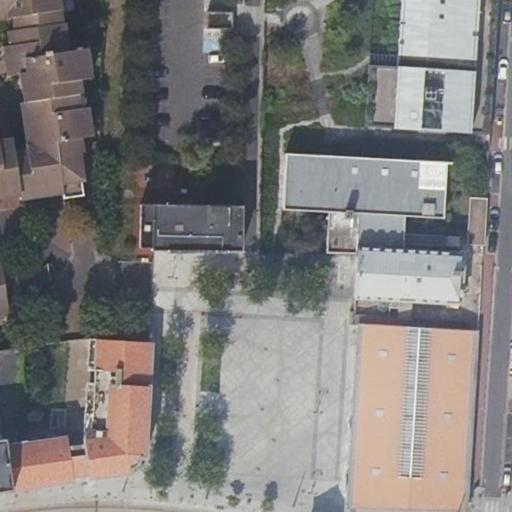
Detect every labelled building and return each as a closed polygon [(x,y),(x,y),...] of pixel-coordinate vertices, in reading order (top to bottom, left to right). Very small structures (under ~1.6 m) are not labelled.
[(0,0),(0,200),(11,199),(11,195),(19,194),(20,199),(62,194),(63,198),(82,196),(80,174),(83,174),(81,159),(78,160),(77,154),(83,153),(81,139),(93,137),(89,108),(72,111),(71,96),(74,96),(72,82),(79,81),(91,79),(87,50),(66,53),(66,47),(68,47),(66,33),(64,33),(59,0),(0,0),(0,18),(3,20),(14,18),(16,32),(18,46),(10,47),(5,48),(9,76),(23,74),(24,80),(21,81),(23,94),(26,94),(27,103),(24,103),(25,112),(22,113),(23,126),(27,126),(28,134),(26,139),(27,151),(15,152),(14,147),(0,148),(0,0)] [(400,0),(397,67),(369,66),(365,127),(490,134),(497,0),(400,0)] [(232,28),(232,13),(208,12),(208,28),(232,28)] [(18,46),(16,32),(8,33),(10,47),(18,46)] [(72,82),(74,96),(81,95),(79,81),(72,82)] [(13,139),(0,140),(0,148),(14,147),(13,139)] [(328,211),(325,254),(338,254),(355,254),(354,299),(398,301),(410,301),(460,303),(462,253),(403,250),(404,245),(404,235),(405,214),(442,216),(442,217),(444,217),(446,165),(451,165),(451,163),(288,156),(287,155),(287,154),(285,154),(282,209),(283,209),(328,211)] [(483,243),(486,198),(471,198),(468,242),(483,243)] [(205,250),(241,251),(242,206),(141,204),(140,247),(152,247),(152,250),(188,250),(189,252),(191,252),(191,250),(201,250),(201,252),(204,252),(205,250)] [(458,238),(404,235),(404,245),(458,248),(458,238)] [(0,312),(0,311),(8,310),(1,263),(0,263),(0,312)] [(44,266),(53,272),(53,271),(53,268),(51,264),(49,263),(47,263),(47,265),(44,266)] [(52,273),(53,272),(44,266),(44,267),(43,269),(43,272),(45,275),(46,276),(49,276),(49,275),(52,273)] [(350,325),(466,330),(467,321),(409,318),(410,301),(398,301),(398,317),(351,315),(350,325)] [(288,318),(287,333),(309,334),(310,319),(288,318)] [(467,489),(478,331),(466,330),(350,325),(348,375),(345,472),(342,472),(345,506),(466,509),(467,489)] [(7,448),(12,491),(73,482),(72,477),(89,475),(90,479),(130,473),(130,468),(140,457),(144,458),(151,343),(96,340),(91,429),(88,429),(86,430),(83,434),(83,438),(84,445),(73,447),(73,449),(69,450),(67,439),(20,446),(14,442),(13,447),(7,448)] [(0,492),(12,491),(7,448),(6,446),(13,446),(24,401),(21,349),(0,351),(0,492)]
